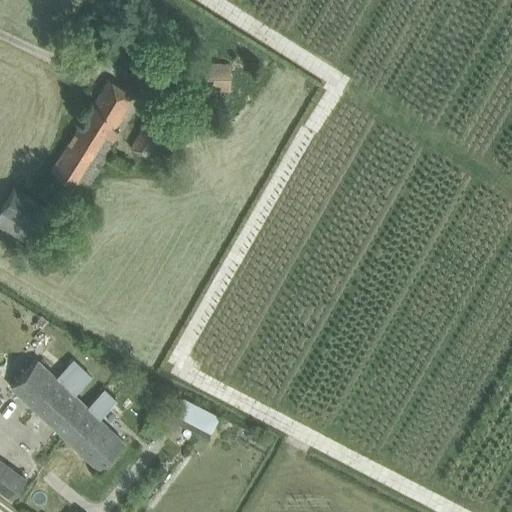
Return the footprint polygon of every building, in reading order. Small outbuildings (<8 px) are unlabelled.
[(111,0),(108,0),(95,20),(112,31),(126,10),(111,0)] [(187,90),(230,91),(231,67),(188,66),(187,90)] [(115,129),(136,95),(109,78),(51,170),(84,191),(113,145),(112,141),(119,131),(115,129)] [(130,148),(146,158),(150,150),(161,156),(172,137),(161,131),(163,128),(147,118),(130,148)] [(0,228),(30,247),(38,233),(54,209),(13,185),(0,208),(0,228)] [(41,316),(35,323),(42,328),(47,321),(41,316)] [(24,371),(11,385),(98,468),(112,454),(124,441),(99,418),(116,400),(104,388),(87,406),(74,394),(91,376),(72,359),(55,376),(37,359),(25,372),(24,371)] [(227,433),(232,424),(182,397),(171,419),(207,437),(213,426),(227,433)] [(0,492),(10,499),(25,478),(0,460),(0,492)]
